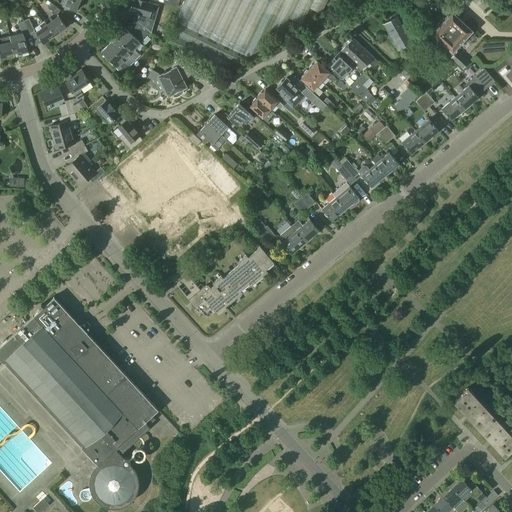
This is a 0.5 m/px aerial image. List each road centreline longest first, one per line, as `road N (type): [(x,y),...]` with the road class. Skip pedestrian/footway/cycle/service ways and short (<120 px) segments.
road 1 (residential): [(209,355),(511,103)]
road 2 (residential): [(382,0),(158,115),(138,108),(75,44)]
road 3 (residential): [(209,355),(57,191),(18,74)]
road 4 (residential): [(350,511),(209,355)]
road 5 (residential): [(511,494),(467,451),(397,511)]
